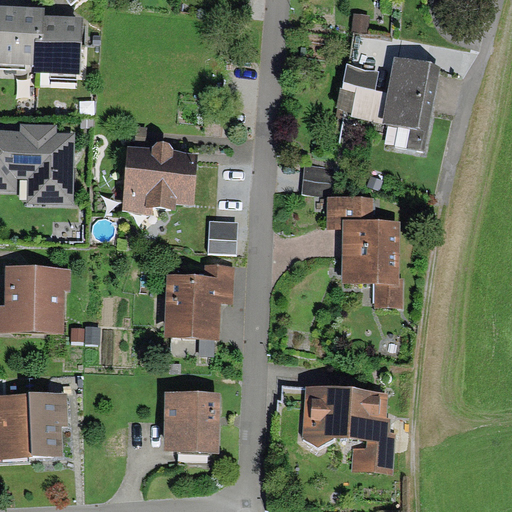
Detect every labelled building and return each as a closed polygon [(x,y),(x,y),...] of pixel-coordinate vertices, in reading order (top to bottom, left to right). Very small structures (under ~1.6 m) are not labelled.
[(45,7),(0,4),(0,64),(33,66),(32,75),(81,78),(84,17),(45,15),(45,7)] [(438,72),(396,60),(385,97),(364,91),(369,75),(344,68),(332,110),(395,127),(389,148),(414,155),(438,72)] [(74,133),(56,133),(56,126),(21,125),(21,131),(0,130),(0,193),(20,194),(20,180),(28,180),(27,202),(72,203),(74,133)] [(146,128),(137,127),(135,146),(145,146),(146,128)] [(172,151),(169,143),(158,142),(152,149),(127,147),(121,212),(152,214),(153,208),(176,210),(176,204),(194,206),(198,153),(172,151)] [(331,162),(302,162),(302,191),(331,192),(331,162)] [(368,207),(336,208),(336,234),(348,234),(349,286),(391,286),(391,233),(368,233),(368,207)] [(237,223),(210,221),(209,255),(236,256),(237,223)] [(233,303),(234,266),(205,266),(205,276),(167,275),(166,337),(220,338),(220,303),(233,303)] [(65,292),(70,292),(70,269),(6,268),(5,306),(0,305),(0,332),(64,334),(65,292)] [(85,342),(85,344),(100,345),(101,327),(86,327),(85,329),(85,342)] [(71,342),(85,342),(85,329),(71,329),(71,342)] [(388,396),(304,389),(300,437),(317,450),(333,441),(333,438),(366,441),(366,449),(351,447),(348,475),(393,479),(397,434),(390,433),(391,421),(386,420),(388,396)] [(70,393),(0,395),(0,464),(30,463),(30,457),(65,456),(64,428),(71,428),(70,393)] [(222,394),(166,393),(165,451),(221,453),(222,394)]
